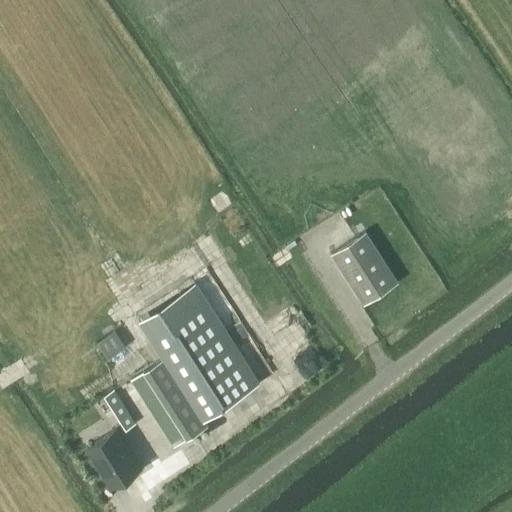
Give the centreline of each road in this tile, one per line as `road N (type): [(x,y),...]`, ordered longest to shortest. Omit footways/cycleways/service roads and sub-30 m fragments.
road 1 (unclassified): [(215,511),(511,282)]
road 2 (track): [(312,247),(391,375)]
